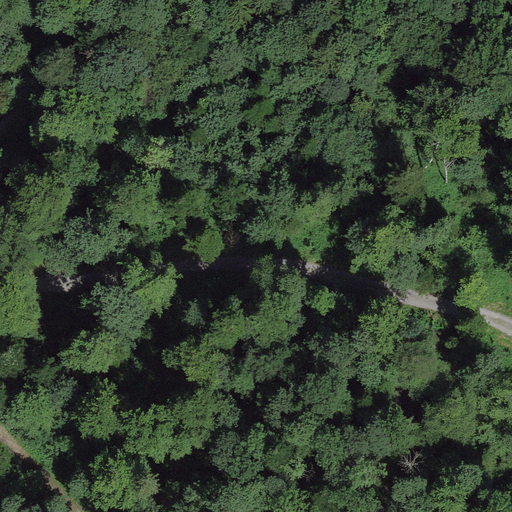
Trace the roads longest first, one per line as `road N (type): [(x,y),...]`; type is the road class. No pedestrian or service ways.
road 1 (track): [(511,330),(489,317),(258,260),(0,276)]
road 2 (track): [(210,0),(0,163)]
